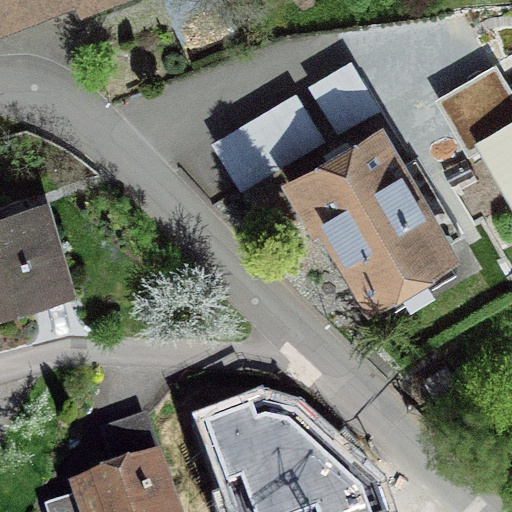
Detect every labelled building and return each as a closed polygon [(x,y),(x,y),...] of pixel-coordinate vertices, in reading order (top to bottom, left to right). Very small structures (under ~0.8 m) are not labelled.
[(0,0),(0,20),(3,28),(84,0),(0,0)] [(370,78),(332,100),(344,122),(383,100),(370,78)] [(306,113),(230,152),(245,182),(322,143),(306,113)] [(511,193),(511,128),(484,145),(511,193)] [(458,254),(381,131),(301,181),(378,304),(458,254)] [(48,196),(0,209),(0,307),(73,287),(48,196)] [(119,484),(54,505),(56,511),(171,511),(140,417),(101,429),(119,484)]
